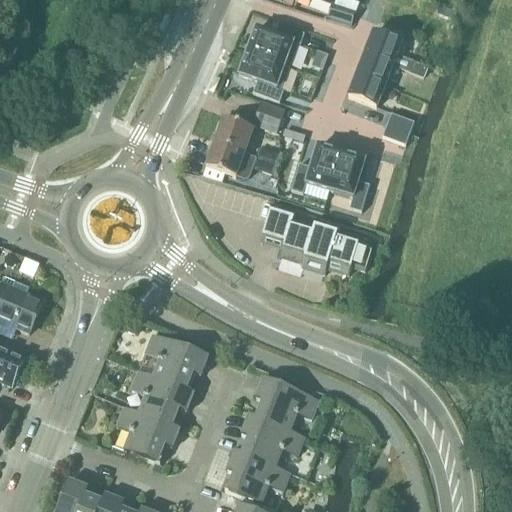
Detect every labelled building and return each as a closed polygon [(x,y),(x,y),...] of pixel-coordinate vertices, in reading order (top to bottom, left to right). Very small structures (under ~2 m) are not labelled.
[(291,0),(298,3),(298,0),(306,0),(312,2),(312,1),(331,9),(327,21),(350,28),(354,15),(357,6),(353,4),(342,0),(291,0)] [(256,35),(248,58),(286,71),(294,48),(304,52),(308,40),(282,31),(278,43),(256,35)] [(373,35),(372,38),(364,59),(392,70),(423,81),(428,69),(396,57),(401,46),(373,35)] [(248,58),(241,81),(262,88),(258,100),(284,109),(288,97),(278,94),(286,71),(248,58)] [(356,79),(384,90),(392,70),(364,59),(356,79)] [(384,90),(356,79),(348,100),(376,111),(384,90)] [(285,116),(262,108),(254,130),(276,139),(285,116)] [(392,118),(388,129),(411,137),(415,125),(392,118)] [(214,147),(245,158),(253,133),(223,123),(214,147)] [(388,129),(384,141),(407,149),(411,137),(388,129)] [(248,186),(253,172),(270,178),(274,168),(255,162),(244,158),(245,158),(214,147),(206,171),(248,186)] [(295,164),(286,191),(297,195),(301,185),(324,193),(337,155),(314,147),(306,168),(295,164)] [(277,159),(259,152),(255,162),(274,168),(277,159)] [(337,155),(324,193),(346,200),(343,210),(354,214),(364,188),(352,184),(359,163),(337,155)] [(366,273),(372,253),(358,249),(360,243),(337,236),(339,230),(316,223),(314,229),(293,223),(295,216),(272,210),(261,247),(283,253),(281,261),(303,267),(301,272),(324,279),(327,270),(349,277),(351,269),(366,273)] [(29,338),(42,307),(12,294),(9,299),(0,295),(0,334),(3,327),(29,338)] [(152,339),(137,375),(152,381),(188,395),(195,378),(199,380),(207,361),(152,339)] [(0,385),(12,391),(24,365),(0,354),(0,385)] [(138,418),(175,432),(182,415),(187,417),(194,398),(188,395),(152,381),(137,375),(130,394),(145,400),(138,418)] [(254,420),(290,434),(296,417),(311,423),(318,404),(262,381),(255,400),(261,402),(254,420)] [(175,432),(138,418),(123,412),(116,431),(131,437),(124,454),(161,469),(168,450),(172,452),(179,434),(175,432)] [(240,456),(276,470),(283,453),(296,458),(304,440),(290,434),(254,420),(249,418),(241,437),(247,439),(240,456)] [(77,440),(88,444),(92,433),(81,429),(77,440)] [(276,470),(240,456),(234,453),(227,473),(233,475),(226,492),(261,506),(268,489),(282,495),(290,476),(276,470)] [(99,511),(103,503),(85,496),(87,491),(68,483),(56,511),(99,511)] [(103,503),(99,511),(124,511),(121,511),(123,505),(105,498),(103,503)]
